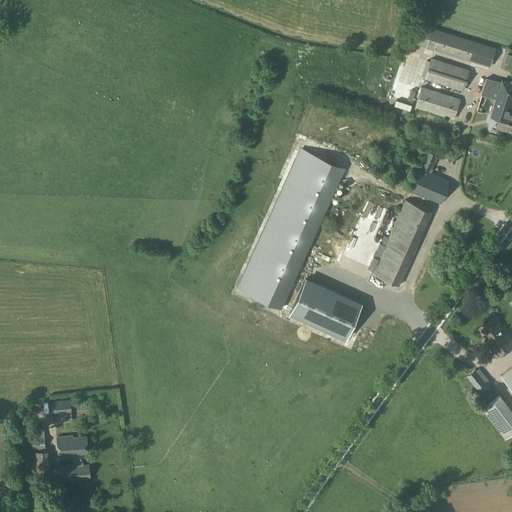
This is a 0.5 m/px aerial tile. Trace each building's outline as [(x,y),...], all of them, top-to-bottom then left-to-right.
[(423,26),(417,44),(490,67),(495,49),(423,26)] [(424,79),(463,91),(470,70),(430,57),(424,79)] [(511,100),(511,81),(510,83),(502,80),(501,83),(500,84),(495,82),(495,81),(485,78),(480,94),(496,99),(511,104),(511,100)] [(415,107),(454,119),(460,99),(421,86),(415,107)] [(495,100),(491,115),(499,117),(497,128),(511,132),(511,112),(509,112),(511,105),(495,100)] [(443,151),(450,154),(457,137),(451,134),(443,151)] [(237,288),(281,308),(345,167),(301,147),(237,288)] [(420,168),(419,167),(409,191),(440,203),(448,181),(428,171),(430,167),(431,168),(437,155),(427,150),(421,163),(422,164),(420,168)] [(405,200),(372,273),(397,285),(431,212),(405,200)] [(341,252),(348,243),(342,239),(338,245),(340,246),(337,249),(341,252)] [(413,262),(406,277),(413,280),(428,246),(424,244),(415,263),(413,262)] [(361,303),(347,297),(331,331),(345,338),(361,303)] [(502,300),(492,308),(498,317),(508,309),(502,300)] [(486,343),(496,357),(511,346),(511,341),(504,329),(502,330),(496,320),(481,330),(488,342),(486,343)] [(511,366),(500,376),(511,392),(511,366)] [(466,376),(480,392),(489,385),(475,368),(466,376)] [(504,440),(511,433),(511,415),(497,395),(480,407),(504,440)] [(53,401),(55,423),(72,421),(70,399),(53,401)] [(30,430),(31,449),(46,448),(44,429),(30,430)] [(57,437),(59,457),(73,455),(74,466),(59,467),(61,481),(90,478),(88,464),(83,465),(82,452),(88,452),(86,437),(73,438),(72,435),(57,437)] [(27,475),(50,472),(48,450),(24,453),(27,475)]
